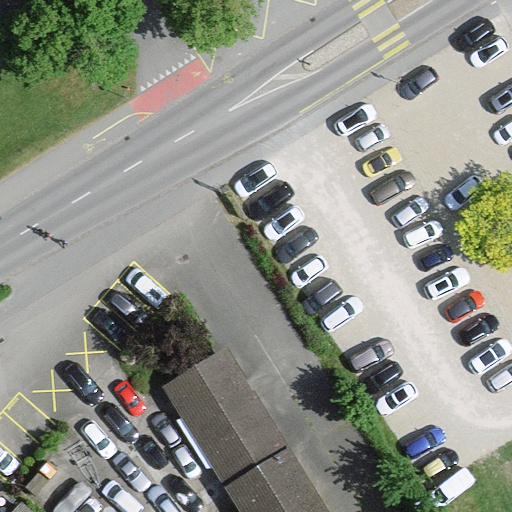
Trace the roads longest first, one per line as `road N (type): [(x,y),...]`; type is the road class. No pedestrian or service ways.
road 1 (secondary): [(216,118),(0,257)]
road 2 (secondary): [(415,0),(216,118)]
road 3 (unclassified): [(138,0),(216,118)]
